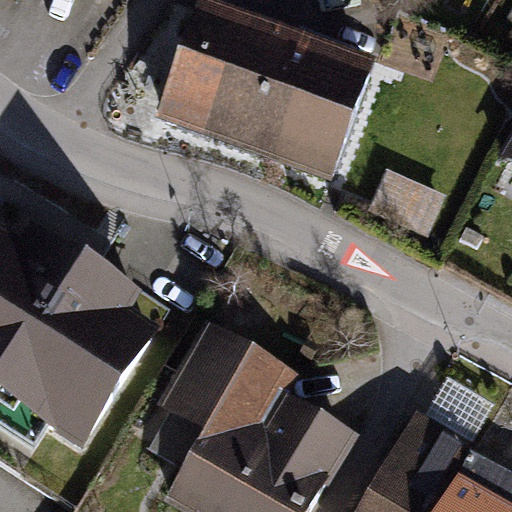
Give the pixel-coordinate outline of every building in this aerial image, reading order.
[(161,125),(258,161),(300,38),(204,5),(161,125)] [(379,64),(300,38),(258,161),(333,189),(379,64)] [(511,123),(486,164),(511,180),(511,123)] [(390,186),(379,211),(431,234),(442,209),(390,186)] [(0,244),(0,411),(77,459),(152,338),(122,319),(130,307),(8,231),(0,244)] [(292,388),(195,333),(149,412),(196,439),(156,508),(163,511),(305,511),(345,444),(281,406),(292,388)] [(449,392),(434,425),(479,445),(493,412),(449,392)] [(364,511),(443,511),(476,457),(479,452),(420,418),(364,511)] [(511,511),(511,478),(476,457),(443,511),(511,511)]
